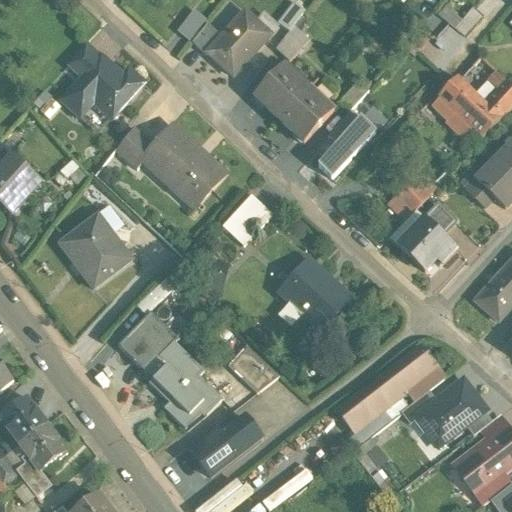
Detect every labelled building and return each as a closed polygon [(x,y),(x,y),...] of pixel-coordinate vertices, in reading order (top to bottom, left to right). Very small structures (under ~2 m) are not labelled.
[(294,5),(278,25),(289,33),(293,28),(304,13),(294,5)] [(177,30),(188,40),(207,21),(197,10),(177,30)] [(455,29),(465,37),(480,18),(470,10),(455,29)] [(222,39),(207,55),(207,56),(233,79),(271,37),(266,33),(256,24),(245,14),(222,39)] [(272,26),(263,17),(256,24),(266,33),(272,26)] [(207,26),(192,45),(206,57),(207,56),(207,55),(222,39),(207,26)] [(289,33),(275,52),(289,64),(309,43),(293,28),(289,33)] [(102,60),(86,46),(67,68),(82,82),(102,60)] [(123,79),(102,60),(82,82),(62,104),(80,120),(93,105),(111,121),(143,86),(129,73),(123,79)] [(284,67),(254,100),(255,100),(279,122),(308,91),(284,69),(285,68),(284,67)] [(485,105),(458,78),(439,98),(482,140),(501,120),(485,105)] [(358,83),(337,106),(348,116),(369,93),(358,83)] [(511,108),(511,89),(506,83),(495,94),(511,109),(511,108)] [(308,91),(279,122),(303,145),(302,145),(303,146),(333,114),(332,113),(308,91)] [(511,109),(495,94),(485,105),(501,120),(511,109)] [(329,139),(337,146),(361,120),(351,113),(329,139)] [(319,168),(332,180),(375,134),(361,120),(337,146),(319,168)] [(154,149),(134,130),(116,152),(137,171),(143,165),(141,163),(154,149)] [(154,149),(141,163),(143,165),(194,211),(226,177),(207,159),(204,162),(171,131),(154,149)] [(511,144),(496,162),(511,177),(511,144)] [(0,165),(0,204),(10,214),(29,193),(21,185),(28,177),(7,158),(6,159),(0,165)] [(511,202),(511,177),(496,162),(477,182),(494,199),(505,209),(511,202)] [(435,191),(418,174),(410,183),(427,199),(435,191)] [(494,199),(477,182),(465,193),(484,210),(494,199)] [(427,199),(410,183),(397,197),(414,213),(427,199)] [(272,217),(251,197),(235,215),(256,235),(272,217)] [(455,225),(438,207),(424,221),(442,238),(455,225)] [(121,227),(109,210),(98,218),(111,235),(121,227)] [(256,235),(235,215),(222,228),(243,248),(256,235)] [(98,218),(60,247),(93,292),(132,263),(111,235),(98,218)] [(442,238),(424,221),(398,248),(424,274),(436,262),(441,268),(456,252),(442,238)] [(349,299),(310,263),(309,262),(278,296),(279,297),(280,297),(289,305),(294,299),(308,311),(302,317),(319,332),(318,332),(319,333),(350,299),(349,298),(349,299)] [(511,262),(474,303),(498,324),(511,308),(511,262)] [(221,267),(206,263),(198,291),(214,295),(221,267)] [(289,305),(280,315),(280,319),(289,327),(293,327),(302,317),(308,311),(294,299),(289,305)] [(204,374),(175,345),(178,342),(150,315),(116,349),(151,384),(148,387),(169,407),(163,412),(179,428),(198,410),(206,418),(221,403),(198,380),(204,374)] [(279,379),(246,348),(228,368),(257,396),(279,379)] [(436,372),(428,357),(419,350),(338,413),(342,422),(356,435),(408,394),(415,404),(444,382),(436,372)] [(0,368),(0,392),(12,384),(0,368)] [(486,413),(463,383),(437,403),(414,420),(437,449),(465,428),(486,413)] [(408,424),(437,403),(430,394),(401,415),(408,424)] [(26,399),(16,406),(17,407),(0,418),(0,421),(19,447),(46,427),(32,409),(33,409),(26,399)] [(486,413),(465,428),(472,438),(479,433),(493,423),(486,413)] [(493,423),(479,433),(486,442),(505,428),(498,419),(493,423)] [(245,420),(223,437),(216,428),(187,450),(210,480),(261,441),(245,420)] [(46,427),(19,447),(40,475),(57,461),(58,462),(68,455),(60,445),(59,445),(46,427)] [(511,470),(511,435),(506,427),(505,428),(486,442),(452,468),(475,498),(503,477),(511,470)] [(355,456),(373,475),(389,458),(371,440),(355,456)] [(14,480),(0,461),(0,485),(2,489),(14,480)] [(503,477),(475,498),(483,509),(490,503),(511,487),(503,477)] [(511,487),(490,503),(496,511),(500,511),(507,507),(506,506),(511,501),(511,487)] [(76,511),(109,511),(97,496),(76,511)]
